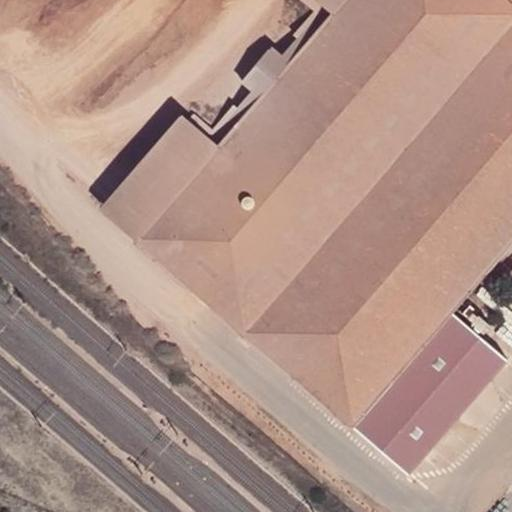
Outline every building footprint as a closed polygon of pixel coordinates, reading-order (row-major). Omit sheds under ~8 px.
[(511,0),(343,0),(333,12),(219,145),(139,237),(415,475),(511,361),(511,358),(459,313),(511,249),(511,0)] [(301,0),(318,15),(326,6),(319,0),(301,0)] [(333,12),(343,0),(319,0),(326,6),(333,12)] [(210,137),(219,145),(333,12),(326,6),(318,15),(281,56),(272,49),(242,84),(251,91),(216,131),(210,137)] [(197,113),(191,120),(210,137),(216,131),(197,113)] [(210,137),(191,120),(183,114),(103,205),(139,237),(219,145),(210,137)]
